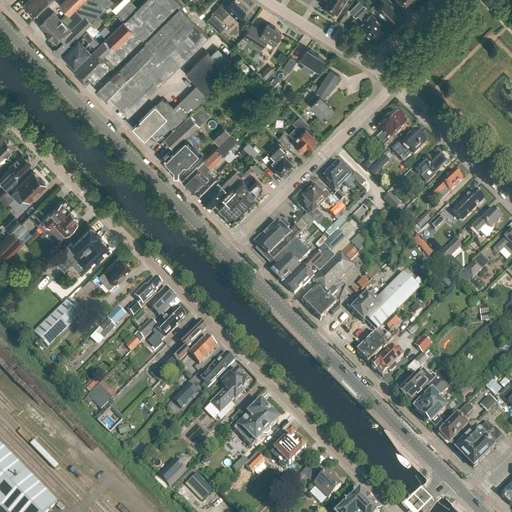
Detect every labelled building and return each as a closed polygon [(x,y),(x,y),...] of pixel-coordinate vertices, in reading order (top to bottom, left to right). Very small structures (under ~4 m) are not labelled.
[(21,0),(21,2),(32,13),(37,12),(49,0),(21,0)] [(111,0),(63,0),(59,4),(68,13),(61,20),(54,12),(39,26),(56,43),(51,48),(58,56),(92,23),(114,2),(111,0)] [(128,117),(208,38),(179,9),(182,6),(175,0),(145,0),(134,11),(135,11),(124,22),(123,21),(82,62),(73,70),(73,71),(74,72),(76,74),(80,78),(86,84),(92,78),(94,81),(103,72),(101,71),(103,70),(104,71),(108,67),(110,65),(116,71),(114,72),(96,90),(103,97),(106,99),(107,101),(107,100),(109,98),(128,117)] [(235,0),(234,0),(227,8),(222,3),(213,12),(222,21),(230,12),(238,19),(246,10),(235,0)] [(337,13),(345,0),(332,0),(328,7),(337,13)] [(395,16),(400,11),(389,0),(381,0),(382,0),(380,2),(382,3),(376,8),(390,22),(396,16),(395,16)] [(366,7),(360,1),(350,11),(356,17),(358,15),(364,21),(361,24),(367,30),(366,30),(369,33),(369,32),(370,33),(371,34),(372,34),(373,35),(374,35),(376,34),(377,34),(379,33),(379,32),(380,32),(384,28),(365,8),(366,7)] [(243,38),(261,49),(267,39),(274,44),(281,32),(267,24),(263,30),(252,24),(243,38)] [(69,60),(93,36),(88,31),(81,38),(83,40),(81,42),(78,40),(63,55),(69,60)] [(74,66),(89,51),(87,49),(89,46),(91,48),(98,42),(93,36),(69,60),(74,66)] [(325,60),(307,49),(300,59),(305,62),(301,69),(309,74),(313,68),(318,71),(325,60)] [(161,99),(153,107),(164,118),(173,127),(207,94),(206,93),(229,72),(208,51),(186,73),(197,84),(171,109),(161,99)] [(285,55),(281,53),(276,60),(280,62),(285,55)] [(299,62),(291,57),(285,69),(292,73),(299,62)] [(269,66),(260,75),(266,80),(275,71),(269,66)] [(318,93),(321,96),(324,91),(327,92),(329,93),(336,82),(337,83),(341,77),(330,70),(317,92),(318,93)] [(324,98),(325,96),(327,92),(324,91),(321,96),(318,93),(310,101),(313,104),(312,105),(325,118),(327,117),(327,118),(334,111),(333,110),(335,109),(324,98)] [(187,136),(209,114),(200,105),(165,139),(174,148),(162,159),(175,173),(179,173),(185,167),(187,169),(203,153),(187,136)] [(141,134),(146,136),(164,118),(153,107),(153,106),(136,123),(137,123),(134,126),(137,130),(141,134)] [(400,129),(407,123),(399,115),(396,115),(391,120),(390,119),(380,129),(384,133),(377,140),(385,148),(390,143),(389,142),(394,137),(395,138),(402,131),(400,129)] [(308,147),(317,139),(307,128),(308,126),(300,117),(295,122),(298,126),(291,133),(296,138),(293,141),(303,150),(307,146),(308,147)] [(173,127),(164,118),(146,136),(159,143),(163,138),(174,128),(173,127)] [(230,135),(231,134),(223,126),(211,137),(219,146),(230,135)] [(291,141),(283,133),(278,139),(285,146),(291,141)] [(418,150),(426,142),(418,134),(417,133),(416,133),(414,134),(408,140),(407,139),(400,146),(398,144),(392,151),(404,162),(412,155),(413,157),(419,151),(418,150)] [(213,165),(223,155),(224,157),(230,151),(228,150),(237,142),(230,135),(219,146),(216,149),(204,160),(205,161),(198,168),(197,167),(183,181),(191,189),(195,190),(203,183),(204,183),(212,175),(212,173),(208,170),(213,165)] [(10,149),(13,147),(4,138),(0,142),(0,159),(4,155),(7,157),(11,151),(10,149)] [(282,173),(293,162),(286,155),(287,154),(283,150),(285,148),(280,142),(269,152),(275,157),(268,164),(275,171),(278,168),(282,173)] [(259,153),(249,143),(244,148),(254,158),(259,153)] [(435,175),(447,163),(438,154),(432,160),(430,158),(417,172),(423,178),(428,184),(436,176),(435,175)] [(15,173),(17,176),(20,174),(22,173),(23,171),(30,163),(29,162),(27,159),(26,159),(22,155),(9,167),(10,168),(0,177),(0,197),(11,187),(6,182),(15,173)] [(380,171),(390,161),(385,156),(375,166),(369,173),(374,178),(380,171)] [(260,175),(263,171),(255,163),(252,167),(260,175)] [(344,183),(352,175),(340,163),(332,172),(344,183)] [(441,203),(464,180),(454,171),(442,183),(442,184),(432,194),(441,203)] [(29,200),(45,184),(44,183),(45,182),(41,177),(40,178),(38,177),(39,176),(35,172),(35,173),(33,172),(11,194),(20,203),(26,197),(29,200)] [(335,192),(344,183),(332,172),(324,180),(335,192)] [(211,208),(241,177),(237,173),(223,186),(217,180),(200,197),(211,208)] [(362,187),(366,183),(357,173),(350,180),(354,184),(356,181),(362,187)] [(226,200),(220,206),(225,212),(250,187),(243,180),(235,188),(233,186),(222,197),(226,200)] [(250,187),(225,212),(231,218),(233,217),(234,219),(237,216),(241,213),(242,212),(241,211),(245,208),(246,208),(249,205),(250,203),(257,196),(257,194),(263,188),(263,186),(257,180),(250,187)] [(321,206),(326,201),(333,208),(335,205),(339,209),(343,205),(332,195),(330,197),(320,187),(317,190),(315,188),(309,194),(321,206)] [(473,213),(484,201),(475,192),(453,213),(460,220),(470,210),(473,213)] [(345,199),(339,193),(335,197),(341,203),(345,199)] [(316,211),(321,206),(309,194),(304,199),(306,201),(303,204),(312,214),(310,217),(315,222),(321,216),(316,211)] [(402,206),(390,195),(384,201),(395,213),(402,206)] [(60,238),(78,221),(74,217),(76,214),(70,208),(69,208),(62,201),(52,211),(38,225),(45,231),(49,227),(60,238)] [(503,219),(494,211),(483,222),(482,221),(471,231),(477,237),(480,234),(486,239),(494,230),(493,229),(503,219)] [(433,217),(428,212),(415,225),(420,230),(433,217)] [(315,222),(308,216),(302,222),(307,227),(307,228),(308,229),(315,222)] [(339,230),(348,221),(343,216),(325,234),(329,238),(338,230),(339,230)] [(10,232),(20,223),(14,217),(5,226),(10,232)] [(436,230),(444,222),(439,217),(431,225),(436,230)] [(259,247),(274,261),(289,246),(307,227),(302,222),(301,221),(290,233),(289,232),(288,233),(286,231),(289,227),(283,221),(279,225),(278,224),(269,233),(271,235),(259,247)] [(71,242),(53,259),(65,271),(72,263),(79,270),(92,257),(96,261),(102,254),(99,251),(106,243),(96,233),(96,231),(94,229),(91,229),(90,228),(73,245),(71,242)] [(12,232),(0,243),(0,253),(6,260),(24,243),(12,232)] [(333,252),(346,239),(339,232),(326,244),(333,252)] [(511,233),(495,251),(499,255),(504,250),(511,258),(511,257),(511,233)] [(327,241),(323,238),(314,246),(318,250),(327,241)] [(289,246),(274,261),(271,264),(271,269),(278,277),(278,278),(284,284),(301,267),(299,264),(310,253),(304,246),(297,239),(290,247),(289,246)] [(462,247),(455,240),(439,256),(459,276),(464,270),(451,257),(462,247)] [(350,262),(358,254),(350,245),(341,254),(313,282),(319,287),(303,303),(321,321),(330,312),(333,315),(340,308),(331,299),(338,291),(334,287),(355,266),(350,262)] [(316,272),(314,269),(315,268),(320,273),(324,270),(336,257),(324,246),(286,285),(295,294),(303,287),(304,288),(315,277),(313,275),(316,272)] [(117,280),(130,267),(129,265),(130,263),(128,261),(125,261),(119,255),(98,276),(111,289),(114,289),(119,284),(118,282),(117,280)] [(474,262),(464,272),(471,279),(472,280),(482,270),(474,262)] [(377,268),(370,275),(373,278),(381,272),(377,268)] [(438,278),(449,289),(456,281),(446,271),(438,278)] [(469,282),(471,279),(464,272),(459,278),(466,285),(469,282)] [(379,300),(371,293),(353,311),(365,323),(366,321),(368,322),(378,333),(384,327),(391,333),(400,325),(393,318),(420,291),(423,287),(419,282),(415,286),(404,275),(379,300)] [(148,301),(157,292),(156,290),(162,285),(156,279),(147,287),(146,286),(135,297),(139,301),(136,304),(135,304),(128,311),(134,317),(150,302),(148,301)] [(169,306),(176,299),(166,289),(159,296),(158,295),(148,304),(161,317),(170,308),(169,306)] [(49,349),(85,314),(70,299),(34,334),(49,349)] [(115,327),(126,315),(118,308),(107,319),(108,320),(96,333),(104,341),(116,328),(115,327)] [(176,326),(185,318),(181,313),(180,310),(178,310),(177,309),(156,330),(158,331),(155,335),(162,342),(177,327),(176,326)] [(151,320),(137,333),(137,334),(135,337),(141,343),(144,340),(144,341),(158,328),(151,320)] [(187,347),(206,330),(199,322),(191,330),(189,328),(177,339),(183,345),(172,355),(172,356),(178,361),(190,350),(187,347)] [(406,331),(412,336),(421,327),(416,322),(406,331)] [(377,333),(368,342),(357,353),(368,363),(370,365),(395,340),(389,335),(384,340),(377,333)] [(423,337),(414,347),(423,355),(432,346),(431,345),(437,340),(429,333),(424,338),(423,337)] [(217,348),(217,347),(207,337),(189,355),(199,365),(214,351),(215,351),(217,349),(217,348)] [(397,364),(404,357),(401,353),(402,352),(401,351),(400,352),(398,350),(396,351),(393,348),(373,367),(373,369),(375,372),(378,372),(383,378),(389,372),(390,373),(392,373),(398,367),(398,365),(397,364)] [(211,370),(201,380),(205,384),(202,386),(206,391),(215,382),(214,381),(218,377),(234,361),(226,354),(221,359),(220,358),(210,369),(211,370)] [(419,371),(429,361),(423,355),(413,365),(419,371)] [(179,363),(178,361),(172,356),(161,367),(152,376),(159,383),(168,374),(179,363)] [(61,376),(68,374),(65,367),(59,370),(61,376)] [(448,369),(437,380),(428,389),(433,394),(416,411),(424,419),(424,421),(425,422),(425,423),(426,424),(427,424),(428,425),(430,425),(431,426),(432,425),(436,429),(442,424),(438,419),(446,411),(441,405),(442,403),(441,401),(442,400),(440,398),(457,381),(450,373),(451,372),(448,369)] [(240,393),(250,383),(238,370),(231,377),(229,376),(222,383),(227,389),(211,405),(221,414),(235,400),(236,401),(242,395),(240,393)] [(412,405),(428,389),(437,380),(433,377),(431,378),(423,371),(400,395),(401,395),(401,396),(401,397),(401,398),(402,399),(403,400),(404,400),(405,400),(406,400),(406,401),(407,400),(412,405)] [(183,388),(193,378),(188,373),(178,383),(183,388)] [(73,379),(69,375),(61,383),(65,387),(73,379)] [(93,380),(85,388),(89,393),(98,385),(93,380)] [(478,392),(486,384),(482,380),(474,388),(478,392)] [(496,397),(500,391),(491,383),(487,388),(496,397)] [(102,411),(113,399),(99,385),(88,397),(102,411)] [(511,387),(511,386),(502,395),(504,397),(503,398),(511,407),(511,387)] [(80,402),(86,395),(81,391),(77,395),(78,396),(76,398),(80,402)] [(181,411),(187,404),(179,396),(172,402),(181,411)] [(497,404),(489,397),(480,406),(487,413),(497,404)] [(271,430),(279,422),(262,404),(234,430),(252,448),(256,444),(263,438),(268,437),(271,434),(271,430)] [(466,419),(474,411),(470,408),(472,406),(470,404),(439,435),(450,445),(463,433),(465,432),(467,430),(467,428),(468,427),(464,422),(466,420),(466,419)] [(493,447),(503,437),(495,430),(494,430),(487,423),(478,432),(476,430),(456,451),(474,469),(495,448),(493,447)] [(120,436),(130,433),(128,425),(118,428),(120,436)] [(300,463),(306,457),(303,453),(306,450),(302,446),(304,444),(298,437),(296,439),(292,435),(271,455),(286,470),(297,459),(300,463)] [(138,444),(131,450),(141,460),(147,453),(138,444)] [(0,511),(48,511),(57,504),(49,496),(10,456),(1,447),(0,445),(0,511)] [(258,455),(250,462),(246,467),(254,475),(266,463),(258,455)] [(237,475),(250,462),(244,456),(231,469),(237,475)] [(168,486),(185,470),(175,460),(158,476),(168,486)] [(324,477),(312,465),(302,474),(328,501),(342,487),(339,485),(340,484),(337,481),(336,481),(328,473),(324,477)] [(183,488),(200,505),(214,492),(197,474),(183,488)] [(511,483),(510,485),(511,486),(511,487),(502,497),(511,507),(511,483)] [(378,511),(360,493),(346,507),(345,506),(344,508),(338,501),(327,511),(378,511)]
